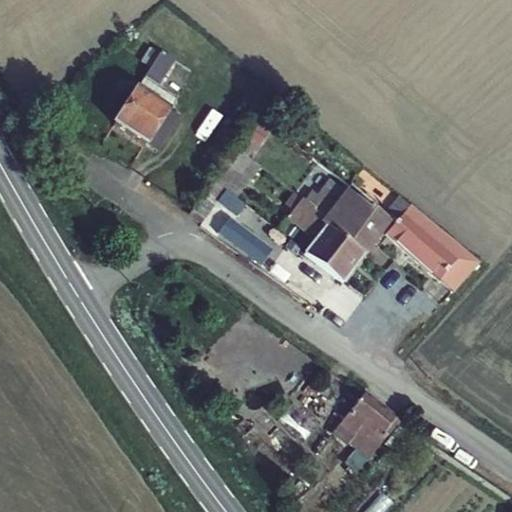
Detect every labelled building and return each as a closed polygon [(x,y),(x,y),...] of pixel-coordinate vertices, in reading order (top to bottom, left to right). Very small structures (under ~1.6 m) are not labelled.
[(103,132),(137,155),(170,107),(152,92),(167,69),(154,59),(103,132)] [(250,120),(230,149),(246,162),(265,132),(250,120)] [(221,199),(246,162),(230,149),(204,187),(221,199)] [(201,230),(221,199),(204,187),(183,216),(201,230)] [(344,198),(321,229),(359,258),(376,234),(383,224),(361,206),(358,209),(344,198)] [(359,258),(321,229),(309,214),(296,204),(289,214),(299,222),(294,229),(312,243),(302,259),(338,286),(359,258)] [(450,296),(478,266),(403,207),(396,217),(454,261),(437,285),(447,294),(450,296)] [(218,231),(261,265),(274,248),(231,214),(218,231)] [(394,222),(383,240),(437,285),(454,261),(396,217),(394,222)] [(338,286),(302,259),(298,263),(335,291),(338,286)] [(377,451),(396,429),(389,422),(401,408),(371,387),(347,416),(360,429),(356,433),(377,451)] [(384,492),(372,511),(389,511),(397,499),(384,492)]
